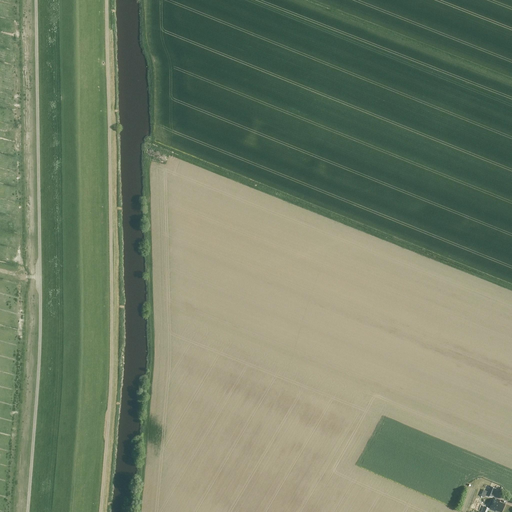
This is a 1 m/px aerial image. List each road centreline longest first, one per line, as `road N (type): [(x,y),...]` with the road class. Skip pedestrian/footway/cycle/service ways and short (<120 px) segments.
road 1 (track): [(107,0),(112,364),(101,511)]
road 2 (track): [(28,511),(39,367),(36,0)]
